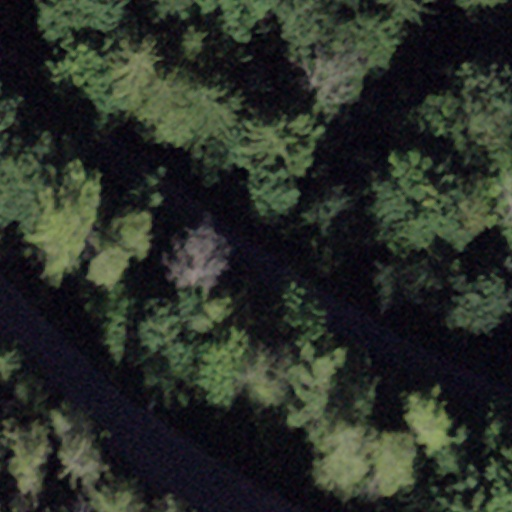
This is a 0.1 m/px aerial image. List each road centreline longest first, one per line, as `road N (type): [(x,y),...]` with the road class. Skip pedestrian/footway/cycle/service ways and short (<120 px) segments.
road 1 (track): [(23,0),(153,59),(511,327)]
road 2 (residential): [(0,311),(171,461)]
